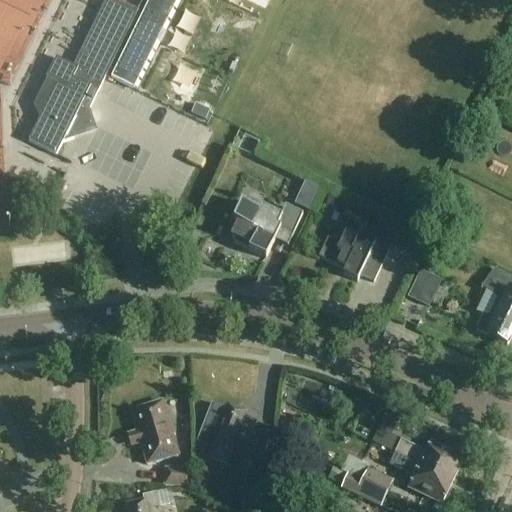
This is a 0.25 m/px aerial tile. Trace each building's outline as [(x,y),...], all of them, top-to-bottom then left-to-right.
[(105,0),(83,45),(113,60),(136,13),(137,13),(137,12),(112,0),(105,0)] [(150,0),(111,80),(132,90),(176,0),(150,0)] [(88,110),(113,60),(83,45),(72,67),(55,59),(45,79),(56,85),(27,143),(55,156),(62,143),(73,140),(72,137),(95,129),(88,110)] [(210,112),(195,105),(190,115),(205,122),(210,112)] [(299,188),(292,204),(308,211),(315,195),(299,188)] [(260,213),(241,205),(233,222),(236,223),(230,235),(234,245),(248,252),(265,260),(275,241),(288,247),(302,217),(285,208),(281,218),(262,209),(260,213)] [(357,241),(345,235),(340,246),(327,240),(318,259),(345,272),(343,276),(357,283),(360,277),(373,284),(389,252),(375,246),(375,245),(359,237),(357,241)] [(411,236),(404,251),(415,256),(422,241),(411,236)] [(453,319),(469,273),(454,267),(438,314),(453,319)] [(511,279),(494,271),(479,291),(480,292),(482,289),(502,305),(499,311),(492,309),(487,320),(481,318),(475,332),(507,347),(511,335),(511,293),(509,292),(511,286),(511,279)] [(426,308),(439,283),(418,273),(406,299),(426,308)] [(180,457),(163,403),(131,413),(137,434),(128,437),(131,449),(141,446),(147,467),(180,457)] [(225,411),(210,405),(195,443),(210,449),(206,459),(224,467),(233,443),(245,448),(256,420),(227,408),(225,411)] [(395,455),(452,483),(463,461),(431,446),(426,455),(392,439),(403,416),(389,410),(378,432),(372,444),(395,455)] [(442,505),(452,483),(395,455),(389,468),(414,480),(410,490),(442,505)] [(130,470),(131,487),(149,487),(148,469),(130,470)] [(190,490),(191,473),(166,471),(165,488),(190,490)] [(361,486),(387,497),(393,483),(368,471),(361,486)] [(387,497),(361,486),(347,479),(340,492),(380,511),(387,497)] [(125,511),(124,506),(133,504),(130,489),(91,498),(94,511),(125,511)] [(125,511),(159,511),(155,495),(143,499),(144,503),(125,508),(125,511)] [(242,499),(240,511),(260,511),(262,502),(242,499)]
